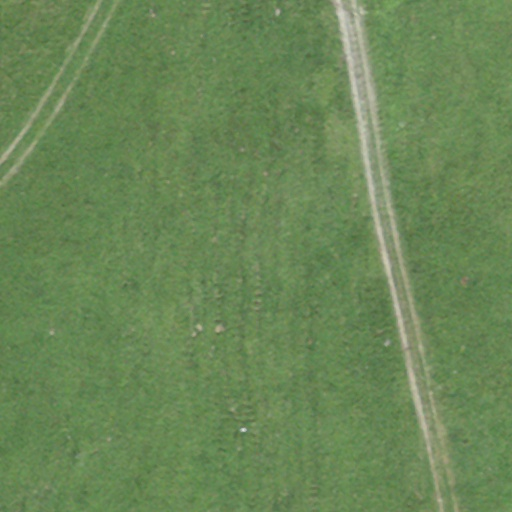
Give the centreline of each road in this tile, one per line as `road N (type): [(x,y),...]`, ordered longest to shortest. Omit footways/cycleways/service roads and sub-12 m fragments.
road 1 (track): [(449,511),(346,0)]
road 2 (track): [(104,0),(0,167)]
